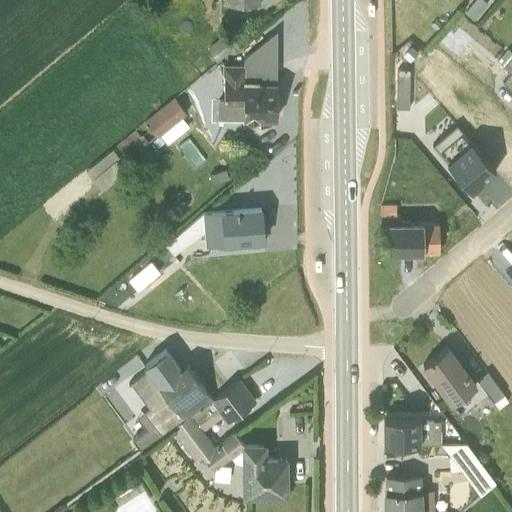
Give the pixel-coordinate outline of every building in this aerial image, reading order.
[(482,0),(474,0),(464,12),(473,19),(487,3),(482,0)] [(468,16),(460,9),(447,25),(455,32),(468,16)] [(229,32),(207,47),(216,59),(237,44),(229,32)] [(441,43),(434,55),(446,62),(454,49),(441,43)] [(511,53),(506,49),(497,61),(510,72),(502,82),(511,90),(511,53)] [(222,64),(222,99),(218,99),(218,117),(276,117),(276,81),(267,81),(267,67),(245,67),(245,64),(222,64)] [(185,115),(173,96),(143,120),(157,137),(160,135),(166,144),(182,132),(175,123),(185,115)] [(470,188),(494,167),(455,123),(431,143),(470,188)] [(133,132),(115,147),(126,159),(146,143),(140,135),(137,137),(133,132)] [(123,170),(114,159),(91,178),(100,189),(123,170)] [(380,252),(438,251),(437,222),(395,221),(395,205),(379,205),(380,252)] [(205,244),(262,239),(260,207),(199,213),(165,244),(172,253),(198,236),(198,243),(205,243),(205,244)] [(446,347),(422,364),(450,403),(475,385),(446,347)] [(180,368),(165,348),(142,365),(146,369),(129,382),(148,407),(136,417),(144,429),(131,439),(140,450),(212,397),(187,364),(186,364),(180,368)] [(486,373),(486,372),(476,380),(497,409),(507,401),(486,373)] [(195,462),(203,458),(213,445),(202,430),(221,416),(225,421),(254,401),(237,379),(212,397),(171,427),(190,455),(195,462)] [(431,418),(383,418),(383,444),(439,442),(439,420),(431,420),(431,418)] [(232,431),(213,445),(203,458),(212,470),(230,457),(234,462),(240,464),(240,496),(286,495),(287,456),(266,455),(265,441),(242,441),(232,431)] [(465,442),(441,444),(449,455),(447,456),(449,470),(460,469),(478,493),(494,482),(465,442)] [(385,476),(385,492),(384,492),(384,511),(432,511),(432,490),(420,490),(419,475),(385,476)]
